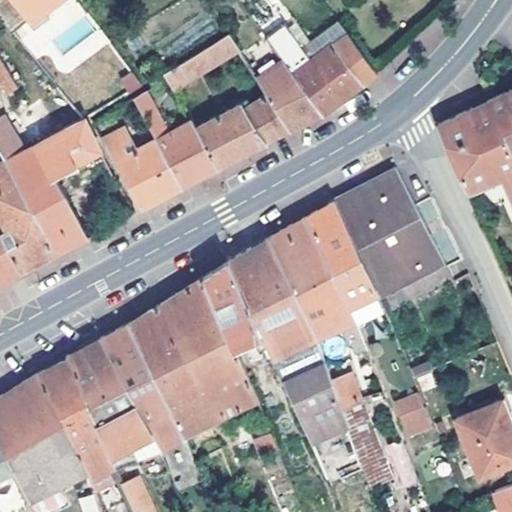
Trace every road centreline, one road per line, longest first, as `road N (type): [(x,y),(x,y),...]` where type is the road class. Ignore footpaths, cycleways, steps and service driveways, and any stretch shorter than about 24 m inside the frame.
road 1 (secondary): [(0,335),(405,106)]
road 2 (residential): [(405,106),(511,331)]
road 3 (secondary): [(405,106),(496,0)]
